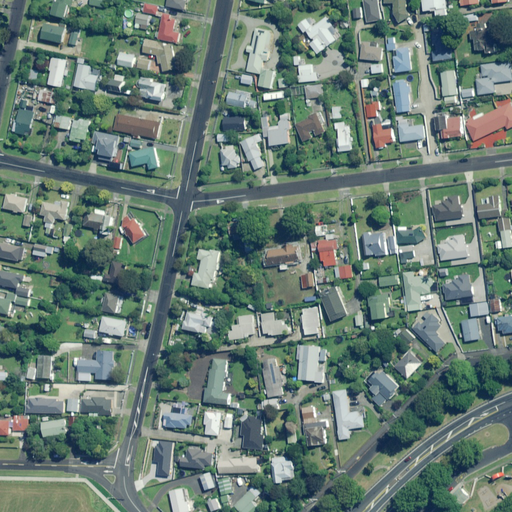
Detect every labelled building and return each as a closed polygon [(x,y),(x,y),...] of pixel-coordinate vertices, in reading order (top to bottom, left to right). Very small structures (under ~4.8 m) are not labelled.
[(73,0),(55,0),(55,2),(57,2),(54,15),(67,18),(71,6),(72,6),(73,0)] [(168,0),(167,7),(186,11),(187,0),(168,0)] [(381,20),(377,0),(363,0),(367,23),(381,20)] [(407,9),(406,0),(385,0),(385,4),(394,4),(394,13),(399,23),(412,17),(407,9)] [(422,0),(424,12),(436,11),(437,17),(448,15),(446,0),(422,0)] [(159,5),(146,3),(145,8),(143,8),(142,12),(157,15),(159,5)] [(361,18),(360,9),(353,9),(354,19),(361,18)] [(150,16),(138,14),(136,24),(149,26),(150,16)] [(178,18),(163,15),(160,33),(157,33),(156,39),(179,43),(181,33),(175,32),(178,18)] [(334,26),(327,17),(313,28),(307,19),(298,26),(304,33),(307,31),(314,42),(311,44),(318,55),(337,40),(329,29),(334,26)] [(63,44),(67,26),(58,24),(58,26),(46,23),(42,39),(63,44)] [(453,59),(448,24),(439,26),(431,27),(433,46),(436,45),(437,51),(432,52),(434,61),(453,59)] [(498,53),(495,27),(483,29),(483,31),(471,32),(472,40),(475,39),(476,51),(487,50),(487,54),(498,53)] [(81,32),(73,29),(69,44),(77,46),(81,32)] [(275,32),(268,31),(257,29),(253,47),(249,46),(248,52),(252,53),(248,72),(262,75),(260,86),(272,89),(275,72),(263,69),(265,60),(269,61),(275,32)] [(397,50),(397,48),(396,42),(395,43),(394,38),(388,38),(388,44),(387,44),(388,51),(393,50),(396,73),(412,71),(409,48),(397,50)] [(173,45),(146,40),(144,53),(158,56),(159,64),(163,64),(164,72),(177,70),(173,45)] [(371,43),(362,42),(361,60),(382,61),(383,48),(371,47),(371,43)] [(136,56),(121,53),(119,65),(134,68),(136,56)] [(67,61),(52,58),(50,70),(52,70),(50,85),(62,87),(64,75),(68,76),(69,70),(66,70),(67,61)] [(150,61),(139,59),(137,68),(148,71),(150,61)] [(511,80),(511,69),(511,61),(482,65),(484,79),(477,80),(479,95),(496,93),(494,83),(511,80)] [(92,67),(80,64),(75,86),(96,91),(99,77),(90,75),(92,67)] [(300,76),(299,76),(299,83),(313,81),(312,65),(299,66),(300,76)] [(382,73),(382,65),(371,66),(372,74),(382,73)] [(38,71),(30,69),(28,79),(36,81),(38,71)] [(458,103),(455,71),(441,72),(444,97),(445,97),(446,104),(458,103)] [(136,84),(124,82),(125,77),(115,75),(114,80),(112,80),(110,91),(119,92),(133,95),(136,84)] [(165,96),(168,85),(152,82),(153,80),(141,77),(141,80),(140,80),(139,81),(138,82),(138,83),(138,84),(138,85),(138,86),(138,87),(139,87),(142,88),(140,97),(164,101),(165,96)] [(413,111),(409,81),(394,83),(398,113),(413,111)] [(325,97),(323,85),(306,87),(307,99),(325,97)] [(475,96),(474,89),(463,90),(464,98),(475,96)] [(58,94),(41,90),(39,101),(56,104),(58,94)] [(284,98),(283,92),(264,94),(265,101),(284,98)] [(248,96),(231,93),(228,105),(246,108),(248,96)] [(478,118),(467,124),(475,141),(507,126),(508,130),(511,127),(511,103),(510,98),(495,104),(498,109),(478,118)] [(380,110),(379,102),(373,103),(373,104),(366,105),(368,117),(378,116),(377,110),(380,110)] [(343,118),(342,107),(333,107),(334,113),(330,114),(331,119),(343,118)] [(34,112),(20,110),(18,123),(19,123),(17,134),(27,135),(27,131),(31,132),(34,112)] [(326,132),(318,113),(310,117),(311,119),(297,125),(304,142),(313,138),(310,132),(315,130),(317,136),(326,132)] [(448,119),(447,113),(436,115),(438,131),(440,140),(464,136),(462,117),(448,119)] [(71,117),(57,115),(55,127),(69,129),(71,117)] [(161,123),(117,115),(114,131),(157,139),(161,123)] [(246,131),(245,116),(224,117),(225,131),(246,131)] [(269,127),(268,117),(262,118),(265,138),(270,137),(271,146),(291,144),(289,130),(291,130),(290,121),(279,123),(280,126),(269,127)] [(91,122),(76,118),(71,140),(81,143),(82,139),(87,140),(91,122)] [(346,127),(345,122),(336,124),(339,152),(353,150),(350,126),(346,127)] [(412,127),(412,123),(399,125),(402,142),(425,139),(424,125),(412,127)] [(385,130),(384,124),(374,125),(377,149),(386,148),(386,143),(395,142),(392,128),(385,130)] [(100,160),(115,163),(120,137),(95,132),(93,144),(100,145),(99,150),(102,151),(100,160)] [(262,156),(254,137),(242,142),(250,161),(252,161),(256,170),(265,166),(261,157),(262,156)] [(143,142),(133,140),(131,146),(142,148),(143,142)] [(160,168),(155,148),(130,153),(133,167),(149,163),(151,170),(160,168)] [(237,158),(236,149),(222,151),(224,166),(229,165),(230,169),(239,167),(238,163),(241,163),(240,157),(237,158)] [(27,199),(7,195),(4,209),(25,213),(27,199)] [(503,216),(501,196),(488,197),(489,204),(479,205),(481,219),(498,217),(503,216)] [(70,201),(62,199),(61,203),(56,202),(56,205),(45,203),(43,216),(47,217),(45,222),(57,224),(58,218),(66,220),(70,201)] [(102,233),(110,235),(114,217),(106,215),(107,212),(96,209),(96,213),(92,214),(87,213),(84,226),(103,230),(102,233)] [(32,217),(26,216),(23,225),(30,227),(32,217)] [(131,221),(128,217),(125,218),(122,226),(134,244),(146,236),(135,219),(131,221)] [(510,219),(499,220),(500,232),(511,231),(510,219)] [(327,235),(326,226),(316,227),(318,236),(327,235)] [(234,236),(234,240),(244,240),(244,236),(248,236),(248,227),(230,227),(230,236),(234,236)] [(408,227),(398,227),(398,243),(418,243),(427,239),(426,230),(408,230),(408,227)] [(388,255),(384,230),(363,234),(367,256),(376,255),(376,256),(388,255)] [(511,247),(511,232),(511,231),(502,232),(504,248),(511,247)] [(253,236),(244,237),(245,252),(254,252),(253,236)] [(396,254),(395,236),(388,237),(390,254),(396,254)] [(339,249),(338,240),(320,242),(322,261),(325,261),(326,266),(338,265),(336,250),(339,249)] [(23,246),(0,241),(0,257),(20,261),(23,246)] [(54,248),(36,244),(34,255),(46,257),(47,253),(53,254),(54,248)] [(415,257),(413,245),(400,247),(402,264),(408,263),(407,258),(415,257)] [(301,261),(299,247),(294,247),(286,248),(269,251),(270,255),(267,256),(268,265),(301,261)] [(211,251),(201,249),(199,259),(203,260),(200,274),(196,273),(193,285),(211,289),(213,279),(215,280),(221,252),(211,250),(211,251)] [(125,264),(113,262),(111,275),(105,274),(104,281),(122,284),(125,264)] [(369,269),(368,262),(360,262),(361,270),(369,269)] [(354,277),(352,266),(336,268),(337,279),(354,277)] [(20,281),(30,282),(31,277),(0,270),(0,284),(18,289),(17,295),(29,297),(31,289),(19,287),(20,281)] [(418,277),(417,272),(403,274),(408,305),(405,306),(406,312),(421,310),(420,303),(422,303),(420,294),(431,293),(429,278),(424,279),(423,277),(418,277)] [(103,277),(92,275),(90,282),(102,284),(103,277)] [(315,287),(314,275),(302,276),(303,288),(315,287)] [(400,284),(399,275),(379,278),(380,287),(400,284)] [(494,285),(487,286),(488,296),(495,295),(494,285)] [(349,315),(337,286),(321,293),(333,322),(349,315)] [(0,315),(1,313),(9,315),(12,301),(16,302),(15,304),(28,306),(29,300),(17,297),(17,295),(9,293),(7,300),(0,298),(0,315)] [(120,296),(107,293),(103,311),(117,314),(120,296)] [(391,312),(389,295),(369,297),(370,307),(374,307),(375,320),(389,318),(388,312),(391,312)] [(502,311),(500,299),(490,300),(492,313),(502,311)] [(489,315),(488,303),(470,305),(472,317),(489,315)] [(322,338),(317,307),(302,310),(306,335),(318,333),(319,338),(322,338)] [(205,310),(198,309),(197,313),(188,312),(184,329),(206,334),(208,326),(214,327),(216,321),(204,318),(205,310)] [(276,321),(275,312),(262,314),(264,334),(270,333),(270,336),(290,333),(289,325),(285,325),(284,320),(276,321)] [(255,334),(253,315),(237,317),(238,322),(238,325),(234,326),(234,331),(229,332),(230,340),(250,338),(250,335),(255,334)] [(443,325),(432,315),(422,325),(419,323),(413,329),(437,352),(446,344),(435,333),(443,325)] [(511,333),(511,316),(498,318),(500,331),(504,331),(504,334),(511,333)] [(128,321),(104,317),(101,332),(125,337),(128,321)] [(481,339),(478,319),(462,322),(466,342),(481,339)] [(0,326),(0,340),(2,341),(1,347),(10,349),(15,329),(0,326)] [(96,331),(86,330),(85,337),(96,338),(96,331)] [(416,338),(407,330),(396,341),(405,350),(416,338)] [(320,347),(298,346),(297,360),(300,360),(299,380),(316,381),(316,382),(323,383),(324,372),(318,372),(320,347)] [(114,380),(115,352),(98,351),(98,361),(80,360),(79,381),(91,381),(92,373),(97,373),(97,379),(114,380)] [(423,363),(411,352),(396,368),(408,379),(423,363)] [(53,357),(40,356),(39,378),(52,379),(53,357)] [(227,360),(214,359),(213,369),(211,369),(209,388),(206,388),(205,402),(229,405),(230,394),(224,393),(227,360)] [(279,364),(278,359),(264,361),(265,369),(263,369),(269,398),(284,395),(282,386),(287,385),(282,363),(279,364)] [(37,368),(28,368),(28,379),(36,379),(37,368)] [(384,371),(381,375),(378,372),(370,381),(374,386),(371,389),(376,395),(372,399),(381,407),(389,399),(390,400),(397,392),(396,391),(400,387),(384,371)] [(362,406),(349,408),(348,398),(352,398),(351,390),(334,392),(340,440),(351,439),(350,429),(365,427),(362,406)] [(106,400),(106,398),(93,398),(93,400),(83,400),(82,413),(99,413),(99,415),(112,416),(113,400),(106,400)] [(58,399),(30,399),(30,405),(27,405),(27,413),(64,414),(64,402),(57,402),(58,399)] [(79,400),(69,399),(68,411),(78,412),(79,400)] [(279,411),(278,399),(262,401),(264,412),(279,411)] [(192,425),(193,415),(193,409),(182,409),(182,405),(174,405),(173,414),(165,413),(165,427),(188,428),(188,425),(192,425)] [(316,421),(315,407),(303,409),(306,435),(308,435),(310,446),(327,444),(325,427),(328,427),(327,420),(316,421)] [(223,420),(224,414),(206,412),(205,425),(207,425),(207,434),(219,436),(221,420),(223,420)] [(249,415),(248,413),(241,419),(243,421),(241,436),(245,436),(244,448),(263,450),(264,432),(261,432),(262,420),(256,419),(256,415),(249,415)] [(0,435),(11,435),(11,427),(15,427),(15,431),(29,431),(29,416),(15,416),(15,421),(0,420),(0,435)] [(80,417),(70,417),(70,427),(79,427),(80,417)] [(68,434),(65,419),(42,423),(45,438),(68,434)] [(297,443),(296,433),(292,433),(288,433),(289,444),(297,443)] [(203,451),(188,450),(187,458),(182,458),(181,467),(205,469),(205,465),(212,466),(213,454),(203,453),(203,451)] [(290,462),(290,457),(273,459),(276,484),(284,483),(284,480),(296,479),(294,461),(290,462)] [(257,465),(257,458),(230,459),(230,461),(219,462),(220,474),(259,473),(259,465),(257,465)] [(216,487),(211,473),(201,476),(206,491),(216,487)] [(230,478),(219,480),(222,496),(221,496),(223,504),(224,504),(225,508),(231,506),(229,494),(233,493),(230,478)] [(471,496),(461,487),(454,494),(464,503),(471,496)] [(189,511),(184,489),(170,492),(174,511),(189,511)] [(258,497),(251,491),(235,506),(240,511),(262,511),(263,511),(254,501),(258,497)]
